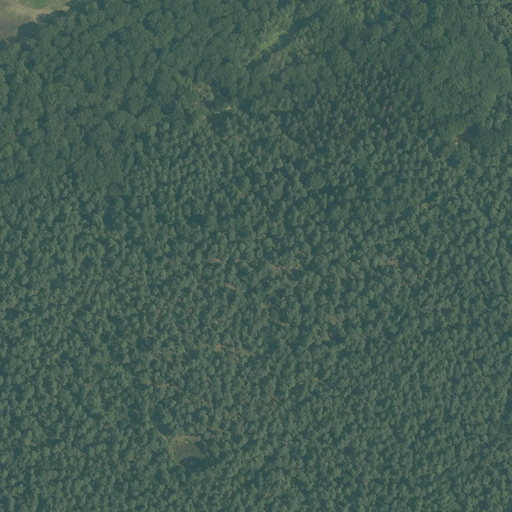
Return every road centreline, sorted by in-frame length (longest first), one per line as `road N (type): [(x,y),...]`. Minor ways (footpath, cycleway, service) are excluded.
road 1 (track): [(0,467),(187,485),(288,469),(364,486),(429,488),(476,478)]
road 2 (track): [(366,59),(329,88),(237,103),(0,204)]
road 3 (track): [(116,234),(105,264),(136,370),(137,405),(165,438),(178,481)]
road 4 (track): [(284,470),(287,387),(246,301),(252,229)]
road 5 (track): [(287,387),(486,320)]
road 6 (track): [(511,160),(443,137),(377,53)]
road 7 (track): [(511,342),(486,320),(480,292),(427,206)]
road 8 (track): [(156,143),(226,181),(298,162)]
road 9 (track): [(461,511),(511,389)]
